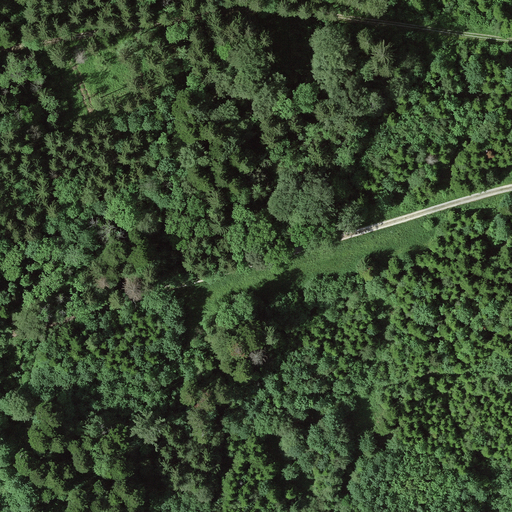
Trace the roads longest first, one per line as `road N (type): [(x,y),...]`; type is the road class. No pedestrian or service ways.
road 1 (track): [(511,188),(0,337)]
road 2 (track): [(0,44),(242,9),(511,41)]
